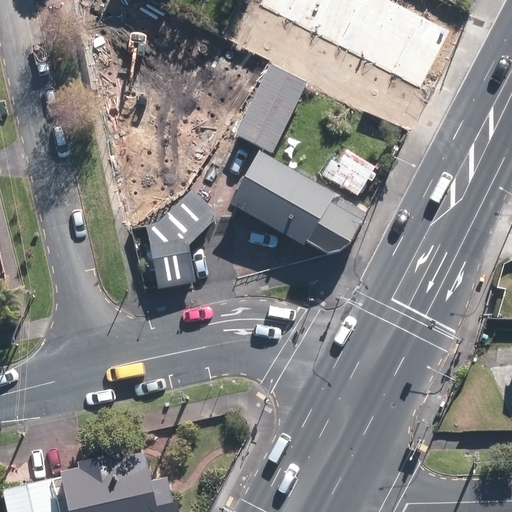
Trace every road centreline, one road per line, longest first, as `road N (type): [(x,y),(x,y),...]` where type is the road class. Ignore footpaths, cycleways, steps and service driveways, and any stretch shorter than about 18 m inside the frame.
road 1 (residential): [(9,0),(94,372)]
road 2 (primary): [(345,420),(511,86)]
road 3 (tertiary): [(94,372),(268,337),(316,367),(345,420)]
road 4 (residential): [(345,420),(361,455),(397,486),(433,499),(511,501)]
